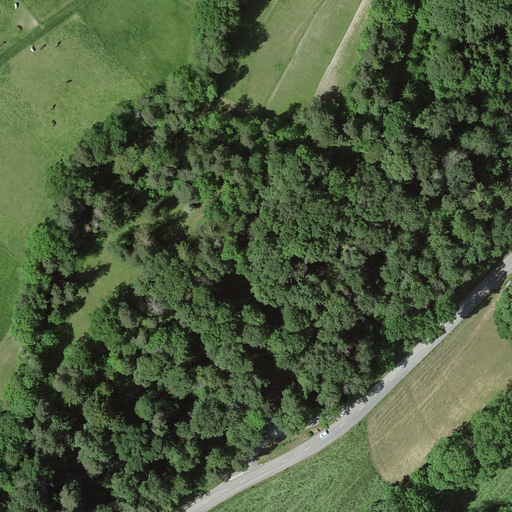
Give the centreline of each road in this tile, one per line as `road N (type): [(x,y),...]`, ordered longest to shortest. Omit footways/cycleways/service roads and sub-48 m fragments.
road 1 (residential): [(409,0),(373,177),(287,354),(263,428)]
road 2 (unclassified): [(360,410),(511,267)]
road 3 (unclassified): [(239,482),(360,410)]
